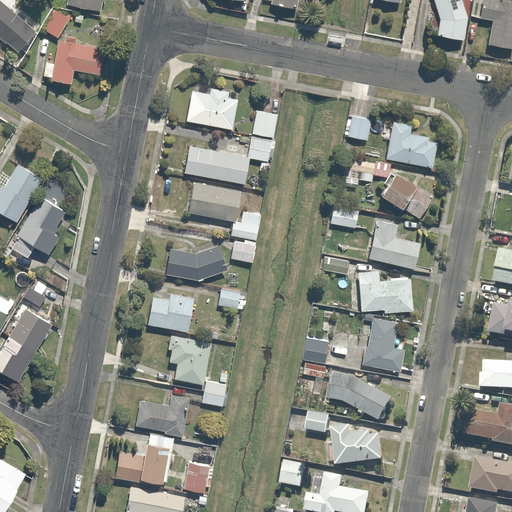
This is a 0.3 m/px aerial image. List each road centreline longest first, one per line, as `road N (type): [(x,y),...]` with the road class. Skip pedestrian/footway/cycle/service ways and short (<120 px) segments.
road 1 (residential): [(411,511),(491,90)]
road 2 (residential): [(150,28),(491,90)]
road 3 (residential): [(127,151),(74,431)]
road 4 (residential): [(0,86),(78,133),(127,151)]
road 5 (residential): [(150,28),(127,151)]
